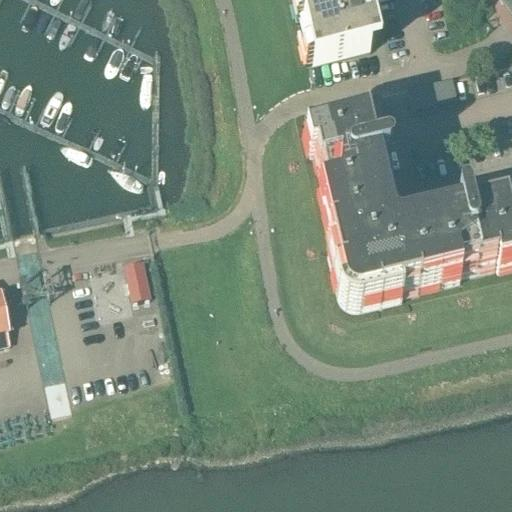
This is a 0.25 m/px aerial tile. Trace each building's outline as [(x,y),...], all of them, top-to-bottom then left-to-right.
[(294,0),(311,70),(370,56),(364,34),(373,32),(370,17),(361,19),(356,0),(294,0)] [(440,87),(445,109),(456,106),(451,84),(440,87)] [(429,90),(434,111),(445,109),(440,87),(429,90)] [(418,92),(423,114),(434,111),(429,90),(418,92)] [(407,95),(412,117),(423,114),(418,92),(407,95)] [(327,262),(336,304),(337,305),(338,307),(338,308),(339,310),(342,312),(344,315),(347,316),(349,317),(352,318),(355,318),(359,318),(401,308),(399,303),(419,298),(418,293),(511,270),(511,247),(510,237),(511,236),(511,189),(499,193),(503,213),(473,221),(469,221),(467,212),(466,210),(463,208),(461,208),(459,208),(457,210),(455,212),(455,215),(440,219),(443,228),(395,239),(390,236),(379,189),(389,186),(385,172),(387,170),(389,168),(389,166),(389,164),(387,161),(385,160),(382,160),(373,162),(365,128),(385,123),(380,101),(336,111),(341,133),(309,141),(332,240),(327,241),(332,261),(327,262)] [(141,267),(123,271),(131,308),(149,304),(141,267)] [(0,352),(8,350),(0,311),(0,352)]
